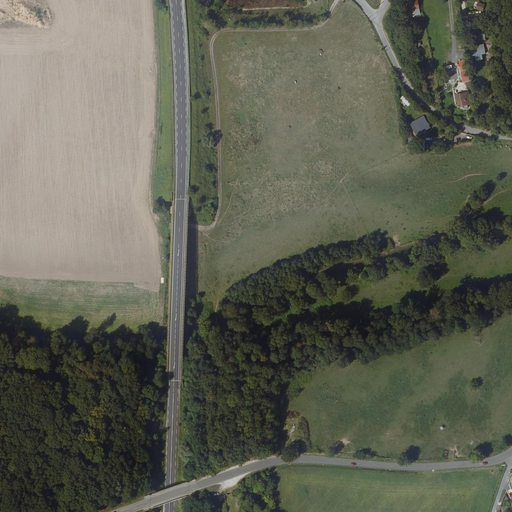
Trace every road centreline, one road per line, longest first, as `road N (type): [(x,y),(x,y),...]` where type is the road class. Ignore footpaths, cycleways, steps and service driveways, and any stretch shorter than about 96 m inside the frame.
road 1 (primary): [(169,511),(181,180),(176,0)]
road 2 (tertiary): [(511,452),(457,465),(286,460),(195,486)]
road 3 (residential): [(511,136),(469,130),(426,107),(375,20)]
